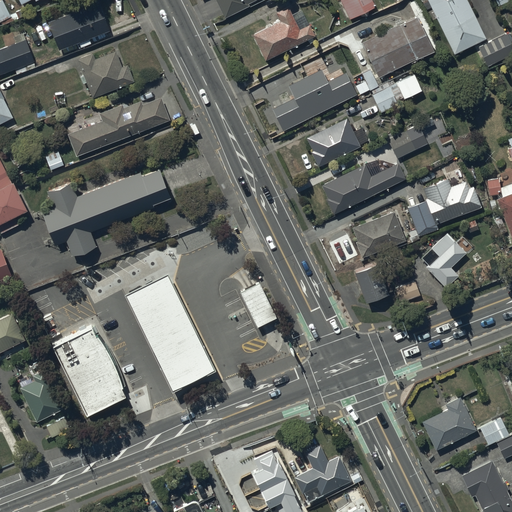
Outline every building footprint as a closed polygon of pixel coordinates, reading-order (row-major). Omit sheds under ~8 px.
[(2,0),(0,0),(0,22),(12,16),(2,0)] [(215,0),(225,18),(249,6),(247,4),(255,0),(215,0)] [(371,0),(339,0),(349,20),(375,7),(371,0)] [(426,0),(453,54),(485,39),(465,0),(426,0)] [(99,3),(48,22),(59,50),(110,31),(99,3)] [(265,27),(251,34),(264,61),(292,47),(293,48),(297,46),(296,45),(306,40),(309,44),(314,42),(312,38),(315,36),(308,24),(300,9),(298,10),(297,8),(293,11),(294,13),(291,14),(287,6),(274,12),(278,20),(271,24),(271,23),(265,26),(265,27)] [(415,16),(361,42),(377,78),(434,50),(431,43),(429,44),(415,16)] [(320,20),(310,25),(315,35),(325,30),(320,20)] [(15,43),(0,48),(0,74),(15,69),(17,74),(36,67),(23,32),(13,36),(15,43)] [(511,46),(506,33),(477,47),(481,56),(478,57),(481,64),(485,62),(486,66),(502,59),(503,60),(511,56),(511,46)] [(93,53),(77,59),(83,75),(80,77),(83,84),(86,82),(92,98),(134,82),(128,64),(122,67),(116,51),(95,58),(93,53)] [(295,92),(290,94),(301,119),(354,93),(343,70),(340,72),(336,65),(319,73),(322,79),(311,84),(309,79),(292,87),(295,92)] [(369,68),(360,73),(368,90),(378,86),(369,68)] [(282,72),(262,82),(273,104),(286,98),(282,90),(289,86),(282,72)] [(395,83),(371,95),(380,113),(398,104),(396,101),(402,98),(395,83)] [(0,89),(0,124),(3,123),(7,132),(18,127),(0,89)] [(69,133),(67,133),(76,157),(170,121),(161,97),(143,104),(141,100),(124,107),(123,104),(101,112),(100,109),(91,112),(93,116),(84,120),(87,126),(78,129),(76,124),(67,127),(69,133)] [(311,150),(309,151),(317,167),(359,146),(358,144),(367,140),(361,127),(352,131),(346,118),(305,137),(311,150)] [(417,125),(387,140),(395,156),(425,142),(417,125)] [(0,161),(0,229),(1,231),(19,222),(14,214),(24,209),(0,161)] [(365,164),(321,184),(329,200),(327,201),(333,214),(407,179),(399,161),(370,175),(365,164)] [(49,204),(40,207),(53,245),(64,241),(68,254),(97,244),(91,229),(169,203),(157,167),(75,195),(71,182),(44,191),(49,204)] [(435,224),(479,206),(471,186),(467,188),(465,181),(451,186),(448,178),(422,188),(426,198),(424,198),(425,201),(407,208),(418,236),(437,229),(435,224)] [(511,182),(499,188),(498,179),(487,180),(489,195),(500,193),(501,196),(495,198),(496,200),(490,203),(492,210),(491,211),(492,215),(500,211),(501,214),(494,217),(500,234),(508,231),(511,241),(511,182)] [(394,211),(351,227),(362,257),(404,240),(394,211)] [(450,267),(465,252),(445,232),(420,258),(427,265),(425,267),(446,287),(458,275),(450,267)] [(0,276),(9,273),(0,250),(0,276)] [(354,271),(365,297),(391,287),(381,260),(354,271)] [(169,274),(125,295),(172,391),(216,370),(169,274)] [(414,280),(394,288),(399,302),(419,295),(414,280)] [(261,283),(241,293),(257,327),(277,318),(261,283)] [(11,313),(0,319),(0,351),(24,340),(11,313)] [(93,328),(54,348),(89,416),(127,397),(123,388),(128,385),(101,332),(96,334),(93,328)] [(44,370),(33,375),(35,380),(20,387),(36,422),(64,409),(44,370)] [(435,450),(475,430),(459,397),(444,404),(446,409),(420,422),(435,450)] [(64,417),(46,426),(51,437),(69,428),(64,417)] [(495,441),(508,434),(499,417),(478,427),(487,445),(495,441)] [(511,431),(508,434),(495,441),(504,458),(511,454),(511,431)] [(303,472),(294,476),(307,502),(350,480),(338,455),(326,461),(319,445),(303,452),(306,459),(298,462),(303,472)] [(511,511),(511,503),(505,490),(508,488),(504,481),(501,482),(490,460),(460,475),(471,496),(474,495),(482,511),(511,511)] [(308,511),(291,477),(265,490),(268,496),(258,501),(261,506),(248,511),(308,511)] [(190,503),(174,511),(201,511),(199,506),(199,505),(198,505),(198,504),(197,504),(197,503),(196,503),(196,502),(195,502),(194,502),(193,502),(192,502),(192,503),(191,503),(190,503)]
